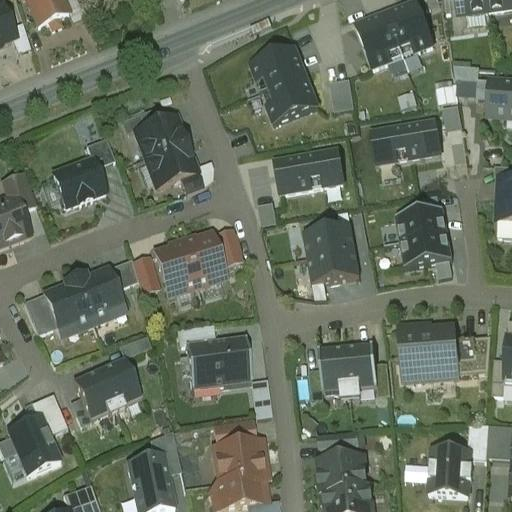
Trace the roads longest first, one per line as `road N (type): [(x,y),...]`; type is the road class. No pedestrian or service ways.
road 1 (residential): [(237,201),(113,241),(0,290)]
road 2 (residential): [(511,301),(402,306),(272,335)]
road 3 (tertiary): [(172,46),(0,118)]
road 4 (residential): [(294,511),(272,335)]
road 5 (residential): [(237,201),(172,46)]
road 6 (residential): [(272,335),(237,201)]
road 7 (tertiary): [(284,0),(172,46)]
